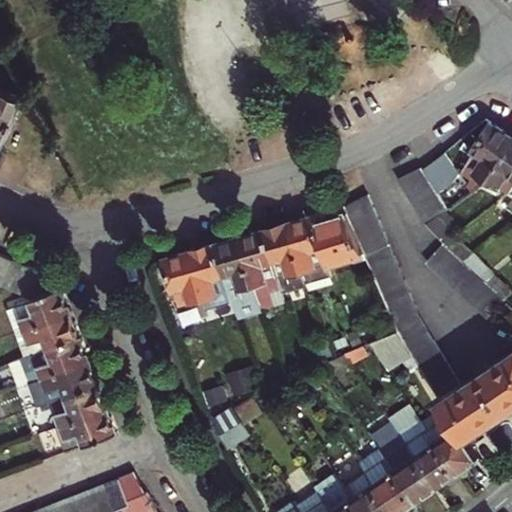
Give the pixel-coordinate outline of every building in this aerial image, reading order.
[(0,139),(5,141),(24,96),(25,94),(8,86),(7,89),(0,85),(0,139)] [(490,178),(511,145),(511,134),(496,124),(477,154),(478,154),(463,176),(473,183),(471,187),(476,190),(490,178)] [(511,145),(490,178),(511,193),(511,192),(511,145)] [(446,153),(425,167),(436,186),(458,173),(446,153)] [(399,177),(429,224),(446,211),(450,208),(436,186),(425,167),(423,164),(399,177)] [(421,315),(368,193),(346,205),(349,210),(366,251),(398,327),(444,404),(452,410),(469,436),(511,406),(511,349),(463,382),(421,315)] [(327,264),(366,251),(349,210),(314,223),(326,262),(327,264)] [(446,211),(429,224),(430,225),(446,240),(457,232),(458,231),(449,223),(454,219),(446,211)] [(326,262),(314,223),(311,217),(290,223),(303,269),(326,262)] [(303,269),(290,223),(266,230),(281,281),(284,288),(308,282),(305,275),(303,269)] [(281,281),(266,230),(242,237),(256,287),(281,281)] [(446,240),(466,258),(478,250),(457,232),(446,240)] [(256,287),(242,237),(217,244),(231,294),(236,307),(238,310),(262,304),(258,295),(257,290),(256,287)] [(490,279),(466,258),(446,240),(428,262),(489,315),(507,294),(490,279)] [(231,294),(217,244),(194,251),(210,308),(212,314),(236,307),(231,294)] [(466,258),(490,279),(500,270),(478,250),(466,258)] [(194,251),(167,258),(181,305),(186,303),(189,313),(210,308),(194,251)] [(0,285),(1,286),(12,257),(0,252),(0,285)] [(60,279),(12,257),(1,286),(9,289),(32,299),(20,304),(29,328),(73,312),(60,279)] [(511,293),(511,279),(500,270),(490,279),(507,294),(509,296),(511,293)] [(257,290),(258,295),(284,288),(281,281),(256,287),(257,290)] [(18,332),(29,328),(20,304),(9,309),(18,332)] [(29,328),(39,353),(83,337),(73,312),(29,328)] [(29,328),(18,332),(28,357),(39,353),(29,328)] [(23,385),(33,381),(92,360),(83,337),(39,353),(28,357),(14,362),(23,385)] [(57,400),(101,384),(92,360),(33,381),(43,405),(57,400)] [(65,422),(110,406),(101,384),(57,400),(65,422)] [(253,395),(237,406),(245,418),(246,420),(263,409),(253,395)] [(482,455),(469,436),(452,410),(444,404),(425,417),(461,469),(482,455)] [(68,452),(120,432),(110,406),(65,422),(58,425),(68,452)] [(219,415),(230,430),(228,431),(237,442),(253,431),(246,420),(245,418),(242,420),(230,406),(219,415)] [(461,469),(425,417),(403,431),(439,484),(461,469)] [(403,431),(383,445),(419,497),(439,484),(403,431)] [(419,497),(383,445),(363,458),(398,511),(419,497)] [(396,511),(398,511),(363,458),(340,473),(366,511),(396,511)] [(366,511),(340,473),(332,460),(312,474),(314,477),(321,488),(337,511),(366,511)] [(314,477),(294,490),(302,501),(321,488),(314,477)] [(122,478),(107,485),(118,511),(125,508),(132,504),(122,478)] [(114,511),(118,511),(107,485),(93,490),(102,511),(114,511)] [(308,511),(302,501),(294,490),(292,488),(269,504),(274,511),(308,511)] [(337,511),(321,488),(302,501),(308,511),(337,511)] [(102,511),(93,490),(81,495),(87,511),(102,511)] [(87,511),(81,495),(67,500),(72,511),(87,511)] [(125,508),(126,511),(159,511),(151,495),(132,504),(125,508)] [(72,511),(67,500),(55,505),(57,511),(72,511)]
